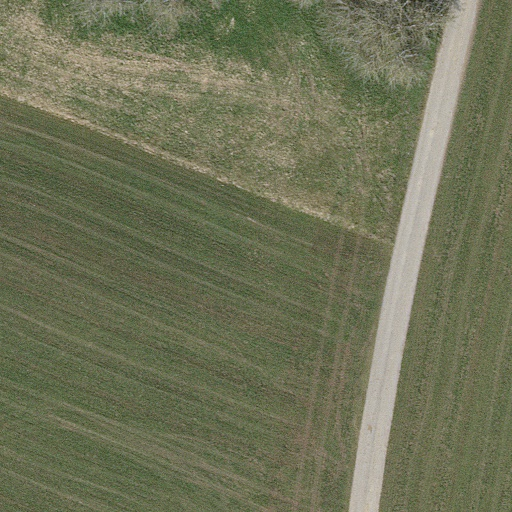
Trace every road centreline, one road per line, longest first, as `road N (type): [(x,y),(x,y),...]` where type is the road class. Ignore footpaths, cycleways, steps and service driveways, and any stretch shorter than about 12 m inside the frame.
road 1 (residential): [(466,0),(408,272)]
road 2 (track): [(408,272),(366,511)]
